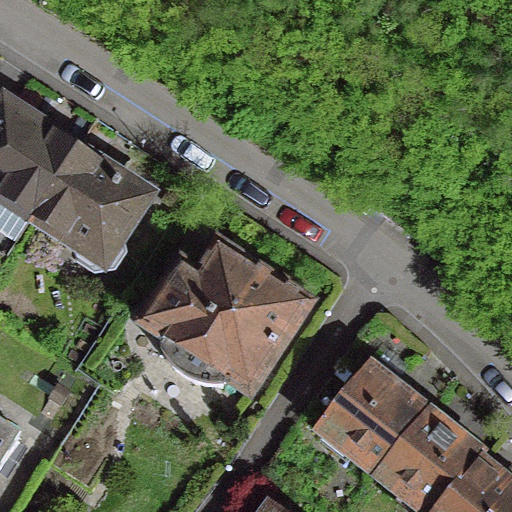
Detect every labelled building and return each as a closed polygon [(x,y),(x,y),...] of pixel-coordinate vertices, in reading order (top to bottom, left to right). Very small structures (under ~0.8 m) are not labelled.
[(72,153),(0,106),(0,207),(26,224),(72,153)] [(403,151),(364,204),(447,265),(486,213),(403,151)] [(144,200),(72,153),(26,224),(98,271),(144,200)] [(192,278),(176,267),(136,328),(160,344),(155,351),(169,372),(191,386),(217,389),(222,383),(246,398),(305,306),(213,247),(192,278)] [(423,416),(365,370),(315,435),(372,480),(423,416)] [(95,386),(45,466),(87,491),(136,413),(95,386)] [(478,459),(423,416),(372,480),(413,511),(434,511),(473,466),(474,467),(479,460),(478,459)] [(0,459),(14,437),(0,428),(0,459)] [(511,511),(511,497),(474,467),(473,466),(434,511),(511,511)]
